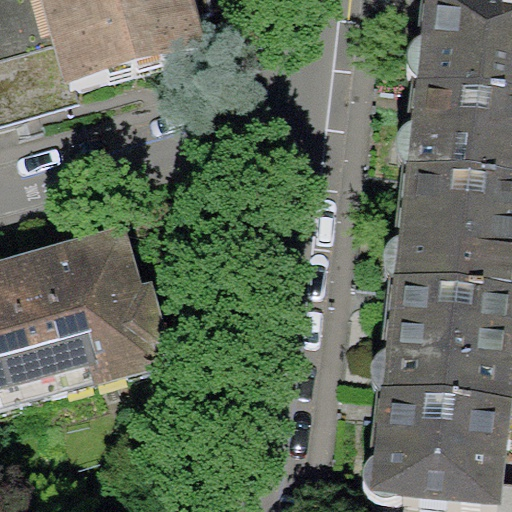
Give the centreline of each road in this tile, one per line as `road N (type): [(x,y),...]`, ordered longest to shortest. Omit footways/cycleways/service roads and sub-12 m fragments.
road 1 (tertiary): [(251,511),(325,105)]
road 2 (residential): [(325,105),(0,203)]
